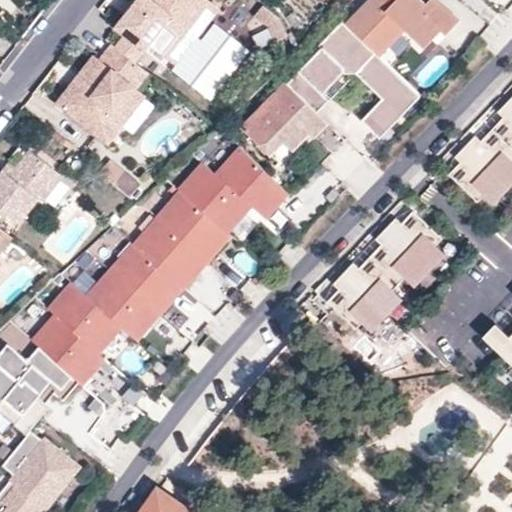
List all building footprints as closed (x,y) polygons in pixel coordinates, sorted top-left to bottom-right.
[(155,43),(169,54),(182,37),(194,37),(218,5),(211,0),(158,0),(158,1),(156,0),(143,0),(127,21),(128,34),(129,34),(149,50),(155,43)] [(427,8),(419,0),(376,0),(350,28),(381,58),(407,30),(428,50),(436,41),(444,33),(449,38),(462,24),(434,1),(427,8)] [(225,10),(218,5),(194,37),(182,37),(169,54),(182,65),(225,10)] [(283,21),(269,9),(261,19),(273,29),(281,45),(292,39),(283,21)] [(360,76),(370,86),(381,86),(384,89),(379,95),(386,102),(365,123),(380,138),(392,126),(395,130),(424,99),(381,58),(350,28),(345,23),(322,47),(325,50),(290,86),(291,88),(319,114),(331,101),(325,95),(345,74),(347,75),(360,76)] [(441,46),(449,38),(444,33),(436,41),(441,46)] [(129,34),(119,47),(139,62),(149,50),(129,34)] [(139,62),(119,47),(116,44),(104,60),(67,107),(102,135),(140,87),(152,72),(139,62)] [(67,107),(104,60),(96,55),(60,102),(67,107)] [(379,95),(384,89),(381,86),(370,86),(379,95)] [(140,87),(102,135),(113,143),(150,95),(140,87)] [(319,114),(291,88),(248,133),(275,159),(288,146),(297,155),(314,137),(318,141),(332,127),(319,114)] [(511,105),(504,114),(509,120),(486,144),(480,139),(461,160),(466,165),(455,177),(483,204),(489,198),(498,206),(511,191),(511,105)] [(384,142),(395,130),(392,126),(380,138),(384,142)] [(33,147),(20,165),(14,174),(7,168),(0,177),(0,202),(23,220),(42,193),(47,198),(66,172),(33,147)] [(207,163),(182,192),(183,193),(229,234),(254,206),(269,219),(292,193),(243,150),(221,175),(207,163)] [(13,160),(7,168),(14,174),(20,165),(13,160)] [(112,160),(101,173),(129,195),(140,181),(112,160)] [(183,193),(136,246),(185,289),(232,237),(229,234),(183,193)] [(450,259),(441,250),(448,244),(419,216),(408,229),(402,223),(382,244),(388,249),(376,261),(405,289),(411,282),(420,290),(450,259)] [(16,236),(0,224),(0,245),(6,250),(16,236)] [(185,289),(136,246),(89,298),(123,328),(138,341),(185,289)] [(399,295),(405,289),(376,261),(365,273),(359,268),(340,288),(345,294),(334,306),(362,333),(369,327),(377,335),(407,303),(399,295)] [(123,328),(89,298),(75,285),(51,312),(57,318),(34,343),(43,351),(77,381),(83,386),(106,360),(100,355),(123,328)] [(495,346),(508,333),(501,327),(489,340),(495,346)] [(511,337),(508,333),(495,346),(511,362),(511,337)] [(77,381),(43,351),(32,363),(13,346),(0,360),(0,411),(8,402),(26,418),(56,385),(65,394),(77,381)] [(3,415),(0,418),(0,430),(11,438),(19,428),(3,415)] [(48,511),(51,511),(84,472),(49,443),(48,444),(36,435),(8,470),(20,480),(25,484),(21,489),(18,487),(6,503),(3,501),(0,504),(0,511),(47,511),(48,511)] [(25,484),(20,480),(3,501),(6,503),(18,487),(21,489),(25,484)] [(190,511),(164,493),(150,511),(190,511)]
